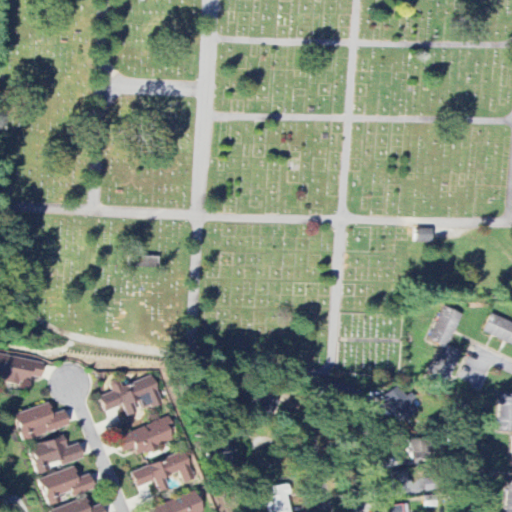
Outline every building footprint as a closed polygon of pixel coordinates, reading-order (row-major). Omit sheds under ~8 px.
[(429,230),(414,231),(414,244),(430,243),(429,230)] [(444,388),(459,354),(445,348),(460,316),(442,308),(426,342),(439,347),(425,380),(444,388)] [(511,347),(511,325),(489,315),(481,333),(511,347)] [(42,365),(0,356),(0,379),(2,380),(1,384),(15,387),(16,381),(26,383),(27,378),(39,380),(42,365)] [(161,405),(151,378),(125,386),(120,372),(102,378),(108,394),(97,398),(102,413),(121,407),(127,424),(144,418),(142,412),(161,405)] [(382,397),(406,431),(414,426),(411,422),(418,417),(398,386),(382,397)] [(496,433),(510,433),(509,468),(511,468),(511,396),(498,396),(496,433)] [(11,415),(19,442),(66,428),(62,413),(50,416),(46,405),(11,415)] [(114,439),(120,455),(131,451),(135,458),(173,443),(163,420),(114,439)] [(26,449),(34,475),(80,460),(75,445),(64,449),(61,437),(26,449)] [(210,442),(212,465),(230,462),(228,439),(210,442)] [(409,460),(428,457),(424,439),(405,443),(409,460)] [(128,473),(134,489),(153,482),(157,494),(167,490),(163,480),(178,475),(182,485),(194,481),(183,453),(128,473)] [(36,481),(45,508),(59,503),(56,496),(67,492),(69,498),(91,491),(86,477),(75,480),(71,469),(36,481)] [(288,511),(283,486),(265,489),(267,499),(260,500),(262,509),(266,508),(267,511),(288,511)] [(162,504),(163,510),(155,511),(198,511),(196,496),(162,504)]
